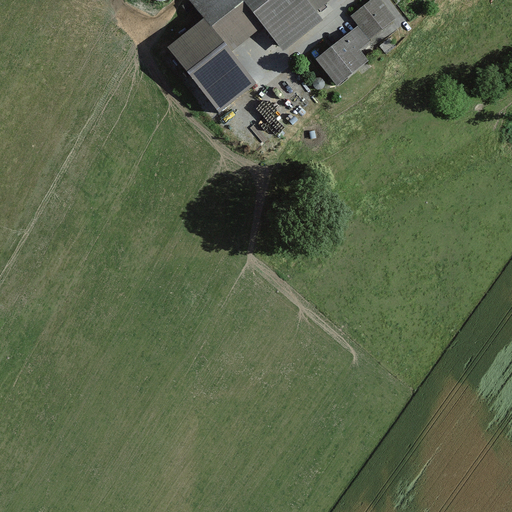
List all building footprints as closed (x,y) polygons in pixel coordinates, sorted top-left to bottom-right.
[(192,0),(235,53),(268,26),(247,0),(192,0)] [(247,0),(268,26),(288,52),(329,21),(318,8),(312,0),(247,0)] [(312,0),(318,8),(329,0),(312,0)] [(383,0),(372,0),(355,15),(375,39),(399,19),(383,0)] [(361,22),(318,59),(342,86),(372,60),(363,49),(375,39),(361,22)]
